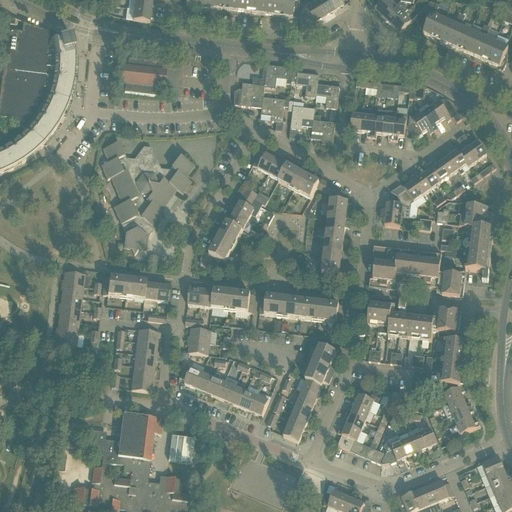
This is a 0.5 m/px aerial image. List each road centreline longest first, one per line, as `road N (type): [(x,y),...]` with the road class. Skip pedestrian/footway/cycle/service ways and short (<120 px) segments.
road 1 (residential): [(310,461),(341,375),(365,242)]
road 2 (residential): [(357,17),(294,37),(167,22),(169,0)]
road 3 (residential): [(357,17),(480,88),(511,92)]
road 4 (residential): [(185,280),(191,248),(256,133)]
road 5 (residential): [(256,442),(291,366),(242,346)]
road 6 (residential): [(510,440),(388,488)]
road 7 (residential): [(369,196),(256,133)]
road 8 (tertiary): [(14,0),(69,27),(133,36)]
